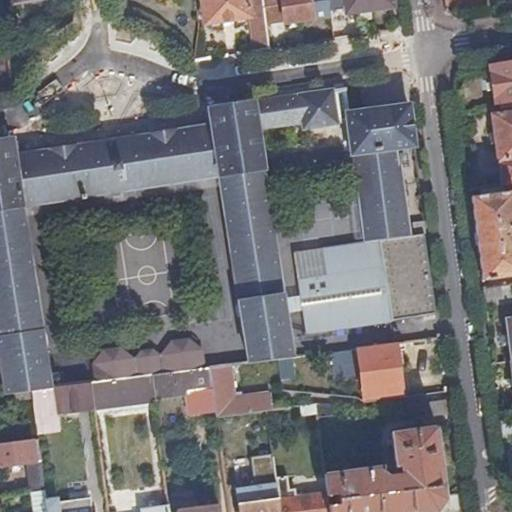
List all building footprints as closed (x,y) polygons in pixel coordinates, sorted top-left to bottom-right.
[(261,0),(201,0),(206,27),(250,21),(264,19),(261,0)] [(330,20),(327,0),(261,0),(264,19),(265,28),(285,25),(285,26),(330,20)] [(395,13),(393,0),(327,0),(330,20),(331,21),(395,13)] [(269,53),(266,33),(252,35),(255,55),(269,53)] [(500,106),(511,104),(511,66),(491,69),(496,107),(500,106)] [(433,305),(423,235),(425,235),(424,224),(411,226),(412,235),(407,235),(395,151),(413,149),(408,109),(363,115),(347,117),(344,95),(344,91),(308,97),(208,113),(211,130),(14,161),(11,142),(0,144),(0,357),(6,396),(32,393),(51,391),(21,207),(218,177),(248,366),(277,362),(292,360),(256,131),(302,125),(303,131),(347,125),(351,157),(353,157),(365,245),(323,253),(323,260),(295,265),(305,336),(423,319),(422,313),(428,305),(433,305)] [(511,115),(494,118),(504,189),(511,187),(511,115)] [(511,187),(504,189),(471,193),(484,284),(511,280),(511,187)] [(486,293),(488,307),(511,304),(511,292),(511,289),(486,293)] [(205,372),(202,353),(188,342),(171,344),(161,358),(153,353),(148,360),(140,354),(134,362),(119,351),(102,354),(91,368),(94,386),(150,379),(205,372)] [(401,396),(395,347),(359,352),(365,401),(401,396)] [(235,403),(231,368),(210,371),(213,393),(217,421),(259,415),(266,414),(271,414),(268,398),(235,403)] [(205,372),(150,379),(153,396),(153,401),(213,393),(210,371),(205,372)] [(93,405),(153,396),(150,379),(94,386),(91,386),(93,405)] [(93,405),(91,386),(54,391),(58,416),(94,412),(93,405)] [(34,412),(32,393),(6,396),(0,397),(0,408),(21,406),(22,414),(34,412)] [(440,511),(447,502),(437,430),(392,436),(397,470),(401,469),(402,477),(390,479),(384,476),(383,470),(326,477),(328,496),(329,498),(339,497),(341,507),(330,508),(330,511),(440,511)] [(45,492),(38,443),(32,444),(0,448),(0,468),(29,465),(32,488),(37,488),(38,493),(45,492)] [(280,511),(279,503),(276,483),(272,450),(255,453),(261,498),(256,499),(257,506),(238,508),(238,511),(280,511)] [(330,511),(330,508),(329,498),(328,496),(297,500),(279,503),(280,511),(330,511)] [(92,511),(91,504),(59,508),(58,501),(46,502),(47,511),(92,511)]
